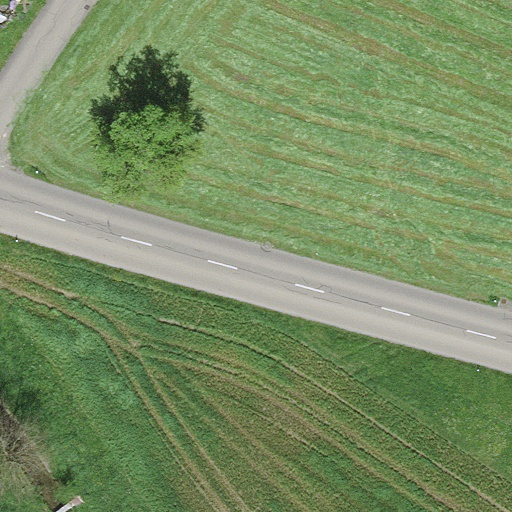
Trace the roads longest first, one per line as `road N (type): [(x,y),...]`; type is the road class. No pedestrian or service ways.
road 1 (tertiary): [(511,341),(0,199)]
road 2 (residential): [(71,0),(0,106)]
